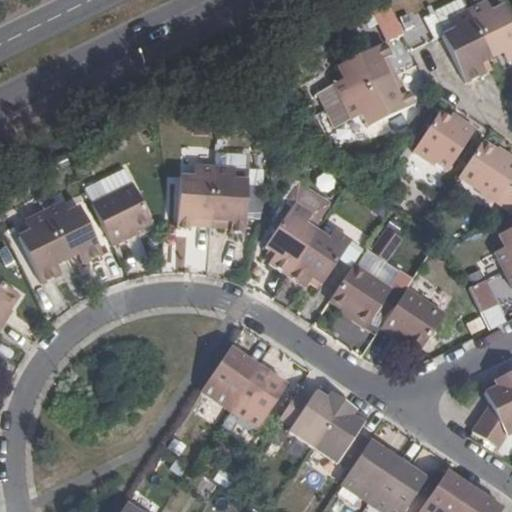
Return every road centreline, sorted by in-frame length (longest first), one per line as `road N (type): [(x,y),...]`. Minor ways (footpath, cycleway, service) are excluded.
road 1 (residential): [(12,511),(18,399),(70,326),(109,305),(203,294),(366,381)]
road 2 (secondary): [(0,105),(210,0)]
road 3 (residential): [(366,381),(511,481)]
road 4 (residential): [(366,381),(402,388),(439,381),(511,345)]
